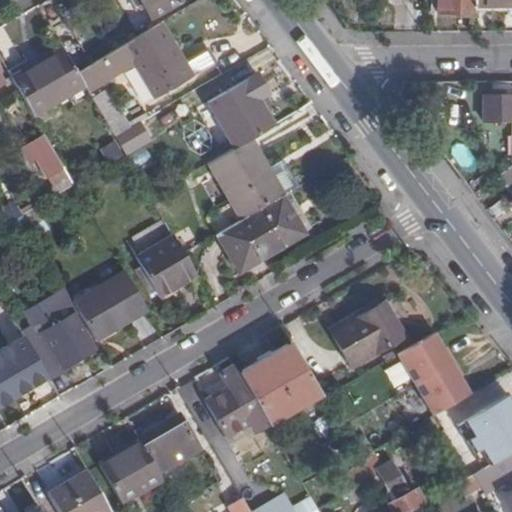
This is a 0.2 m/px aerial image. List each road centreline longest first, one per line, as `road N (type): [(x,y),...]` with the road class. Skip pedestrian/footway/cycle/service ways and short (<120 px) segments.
road 1 (residential): [(0,461),(435,205)]
road 2 (residential): [(328,66),(368,56),(511,56)]
road 3 (primary): [(328,66),(435,205)]
road 4 (primary): [(435,205),(511,303)]
